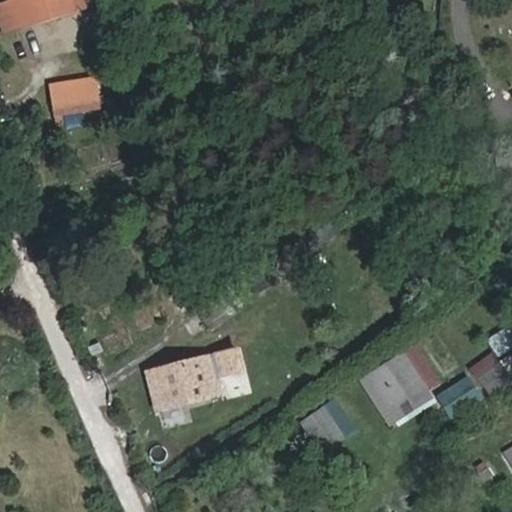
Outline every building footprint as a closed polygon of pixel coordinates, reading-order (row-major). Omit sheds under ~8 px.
[(0,16),(5,32),(78,8),(74,0),(11,0),(13,4),(0,8),(0,16)] [(95,80),(97,92),(107,92),(105,79),(95,80)] [(55,120),(99,113),(95,80),(50,87),(55,120)] [(131,245),(145,278),(160,273),(156,261),(175,254),(166,232),(131,245)] [(131,283),(145,278),(131,245),(119,249),(131,283)] [(502,354),(511,347),(511,326),(510,324),(491,339),(502,354)] [(362,384),(392,430),(438,400),(430,387),(441,380),(419,347),(362,384)] [(253,375),(246,348),(144,371),(155,418),(253,394),(249,376),(253,375)] [(475,369),(498,398),(511,387),(511,355),(503,363),(496,353),(475,369)] [(441,397),(454,417),(485,396),(472,376),(441,397)] [(302,425),(324,455),(360,429),(338,399),(302,425)]
